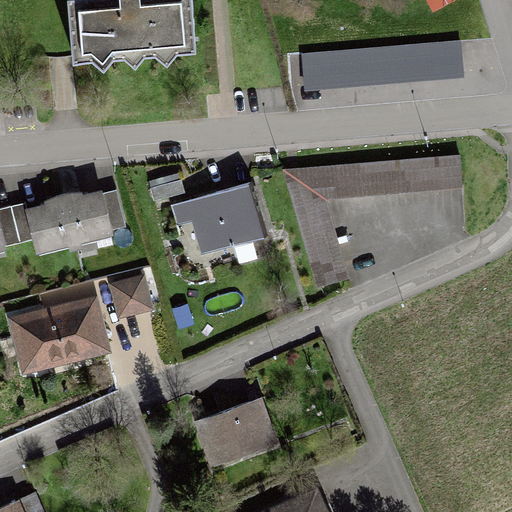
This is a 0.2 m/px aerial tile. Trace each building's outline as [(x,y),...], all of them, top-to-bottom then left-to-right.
[(82,0),(87,55),(209,46),(205,0),(82,0)] [(461,40),(302,53),(305,90),(464,78),(461,40)] [(460,160),(284,174),(318,282),(347,276),(324,201),(462,190),(460,160)] [(247,191),(176,206),(180,224),(194,221),(201,253),(258,241),(247,191)] [(101,198),(27,214),(36,257),(110,240),(101,198)] [(144,282),(110,289),(116,319),(150,312),(144,282)] [(99,305),(12,322),(22,372),(109,355),(99,305)] [(261,406),(196,429),(211,471),(276,447),(261,406)] [(323,511),(316,494),(275,511),(323,511)]
